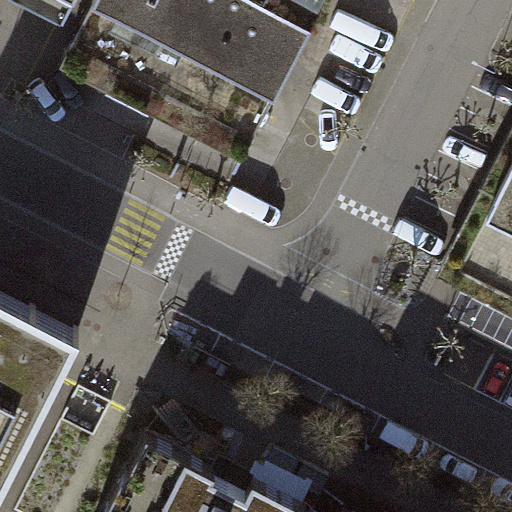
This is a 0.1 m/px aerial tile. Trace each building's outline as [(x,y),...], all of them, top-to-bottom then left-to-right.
[(48,0),(68,10),(73,0),(48,0)] [(322,25),(273,0),(102,0),(97,12),(182,56),(236,82),(279,105),(322,25)] [(511,166),(454,284),(511,312),(511,166)] [(0,481),(80,326),(0,285),(0,481)] [(319,511),(306,505),(308,501),(254,474),(247,488),(229,479),(210,469),(213,464),(147,431),(130,465),(128,464),(102,511),(319,511)]
